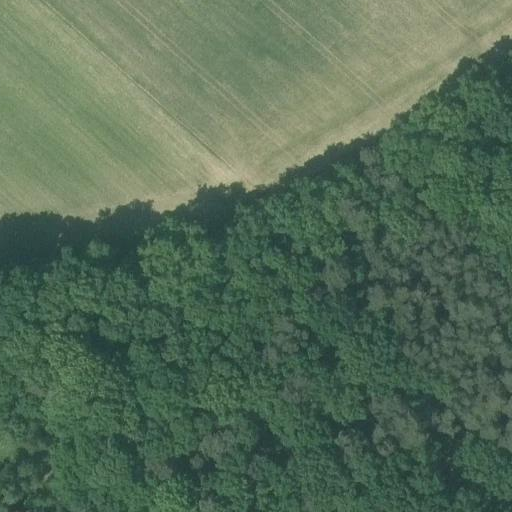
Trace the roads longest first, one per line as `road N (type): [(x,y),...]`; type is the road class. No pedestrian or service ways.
road 1 (track): [(302,199),(292,232),(210,333),(40,511)]
road 2 (track): [(302,199),(0,266)]
road 3 (track): [(511,63),(426,126),(302,199)]
